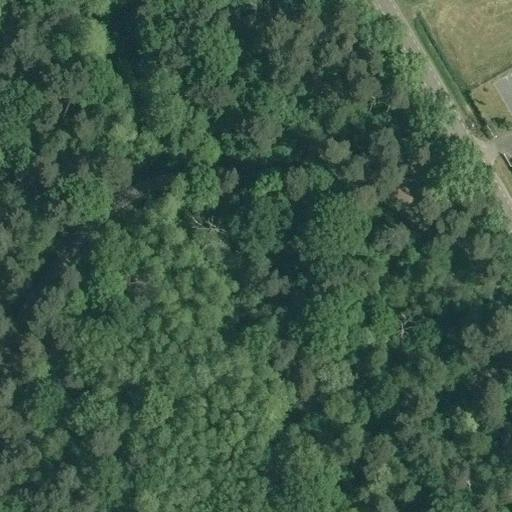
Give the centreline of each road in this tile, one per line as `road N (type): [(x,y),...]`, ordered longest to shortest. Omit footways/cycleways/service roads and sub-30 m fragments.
road 1 (unclassified): [(0,350),(101,225),(142,196),(170,185),(404,166),(466,142)]
road 2 (unclassified): [(466,142),(383,0)]
